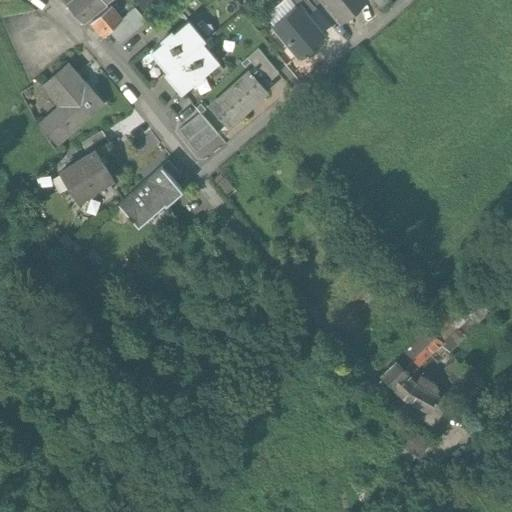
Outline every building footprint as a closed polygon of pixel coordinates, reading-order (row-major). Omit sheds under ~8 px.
[(75,0),(59,0),(66,8),(75,0)] [(105,5),(101,0),(75,0),(66,8),(81,24),(105,5)] [(140,0),(136,3),(143,13),(159,0),(140,0)] [(316,7),(309,0),(292,0),(298,7),(299,6),(306,15),(316,7)] [(361,0),(325,0),(340,18),(361,0)] [(298,7),(275,27),(298,53),(322,33),(306,15),(299,6),(298,7)] [(110,7),(90,24),(103,39),(108,34),(121,21),(110,7)] [(119,45),(146,22),(135,8),(121,21),(108,34),(119,45)] [(205,40),(188,21),(173,34),(171,32),(160,42),(162,44),(150,54),(166,73),(164,75),(164,76),(205,40)] [(205,41),(205,40),(164,76),(181,95),(193,85),(195,87),(206,77),(204,75),(219,62),(203,43),(205,41)] [(278,72),(258,47),(247,57),(255,66),(249,72),(266,90),(273,83),(270,80),(278,72)] [(90,92),(67,66),(42,88),(65,114),(44,131),(56,145),(103,105),(91,91),(90,92)] [(249,72),(211,107),(228,125),(266,90),(249,72)] [(217,134),(200,113),(179,130),(196,152),(217,134)] [(101,133),(81,145),(88,157),(95,153),(109,144),(101,133)] [(88,157),(61,174),(74,195),(88,186),(92,192),(112,180),(95,153),(88,157)] [(162,167),(118,205),(128,216),(126,218),(129,221),(131,220),(138,227),(164,205),(166,206),(183,191),(162,167)] [(428,333),(380,380),(403,403),(429,417),(438,402),(414,388),(406,380),(441,346),(428,333)] [(458,373),(446,384),(454,393),(466,381),(458,373)] [(419,468),(431,450),(408,435),(396,452),(419,468)]
